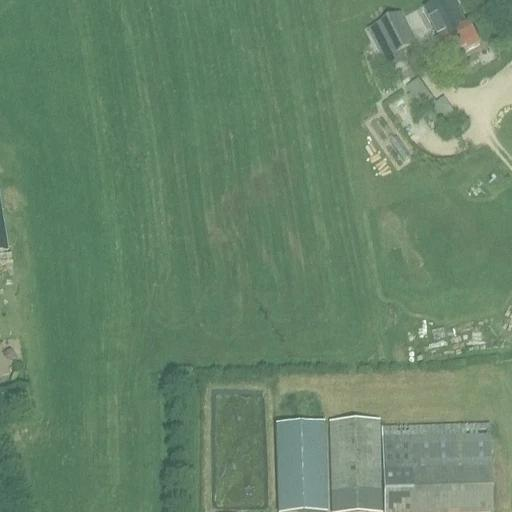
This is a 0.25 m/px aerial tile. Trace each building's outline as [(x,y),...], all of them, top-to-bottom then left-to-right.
[(437,41),(448,62),(479,46),(469,25),(467,26),(452,0),(450,0),(434,9),(440,20),(431,24),(439,40),(437,41)] [(400,16),(379,27),(368,32),(383,61),(393,56),(394,57),(415,47),(400,16)] [(106,335),(76,153),(25,162),(55,343),(106,335)] [(0,254),(8,253),(0,209),(0,254)] [(380,511),(379,423),(329,424),(331,511),(380,511)] [(325,511),(323,424),(275,425),(277,511),(325,511)] [(382,511),(490,511),(489,426),(380,429),(382,511)]
